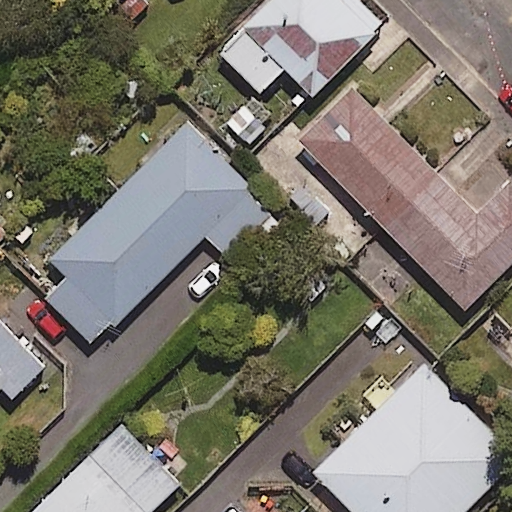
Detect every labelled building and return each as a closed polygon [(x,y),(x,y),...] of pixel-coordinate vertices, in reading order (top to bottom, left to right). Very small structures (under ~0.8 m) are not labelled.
[(117,0),(137,21),(152,6),(145,0),(117,0)] [(388,26),(360,0),(272,0),(223,52),(266,94),(289,70),(319,98),(388,26)] [(511,188),(481,218),(356,90),(303,142),(469,311),(511,269),(511,188)] [(273,211),(188,126),(55,260),(72,277),(51,299),(99,347),(209,236),(229,256),(273,211)] [(0,246),(12,234),(0,223),(0,246)] [(47,369),(0,320),(0,402),(11,392),(16,398),(47,369)] [(470,511),(511,471),(511,451),(428,366),(319,473),(356,511),(470,511)] [(145,511),(178,479),(120,422),(30,511),(145,511)]
